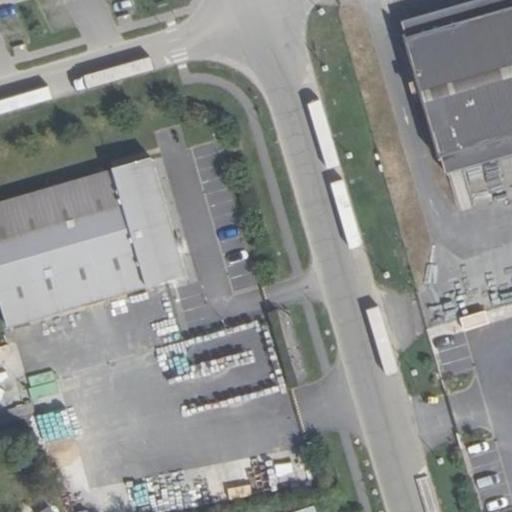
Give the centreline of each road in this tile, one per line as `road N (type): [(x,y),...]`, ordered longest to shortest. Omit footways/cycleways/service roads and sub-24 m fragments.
road 1 (unclassified): [(254,25),(293,99),(412,511)]
road 2 (unknown): [(393,0),(483,269)]
road 3 (unclassified): [(254,25),(0,99)]
road 4 (unknown): [(385,418),(460,413),(502,397)]
